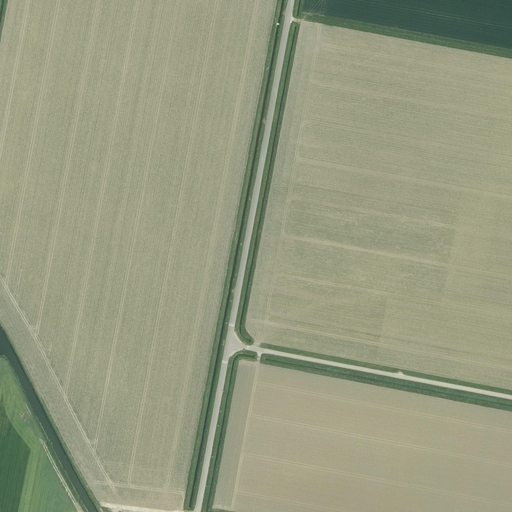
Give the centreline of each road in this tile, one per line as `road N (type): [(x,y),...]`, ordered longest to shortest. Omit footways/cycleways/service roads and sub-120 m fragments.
road 1 (tertiary): [(228,343),(291,0)]
road 2 (unclassified): [(511,397),(228,343)]
road 3 (tertiary): [(197,511),(228,343)]
